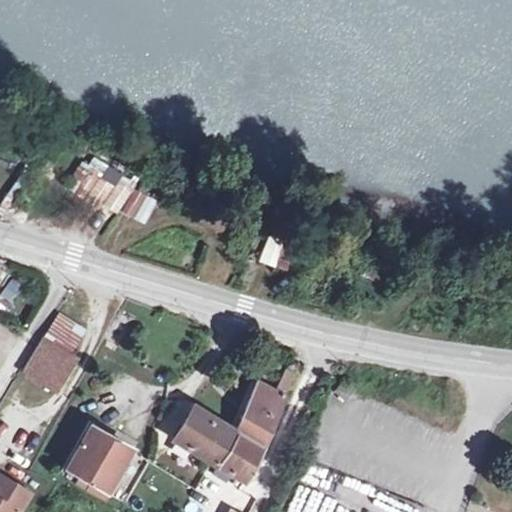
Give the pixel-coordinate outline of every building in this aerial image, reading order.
[(82,157),(65,189),(141,228),(158,197),(82,157)] [(69,357),(37,339),(18,372),(50,390),(69,357)] [(349,399),(357,391),(346,381),(337,389),(349,399)] [(233,433),(263,449),(279,403),(254,390),(233,433)] [(215,465),(233,433),(192,410),(173,444),(215,465)] [(69,468),(107,488),(128,448),(92,430),(69,468)] [(263,449),(233,433),(215,465),(245,482),(263,449)] [(0,511),(13,511),(24,492),(0,478),(0,511)]
